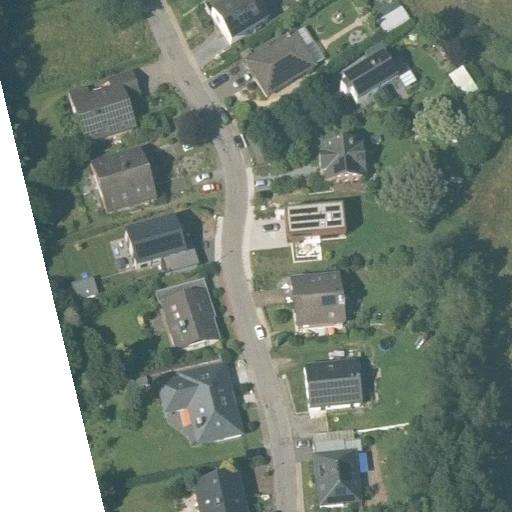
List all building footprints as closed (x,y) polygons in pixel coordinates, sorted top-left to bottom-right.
[(250,0),(236,0),(210,16),(230,49),(267,26),(250,0)] [(276,0),(281,10),(303,0),(276,0)] [(401,17),(378,32),(385,44),(409,29),(401,17)] [(294,33),(244,64),(267,101),(317,70),(294,33)] [(380,59),(341,83),(345,88),(339,92),(345,101),(349,98),(355,108),(395,83),(380,59)] [(110,89),(71,101),(86,147),(138,130),(128,98),(140,94),(133,70),(107,79),(110,89)] [(364,144),(321,148),(322,159),(319,159),(321,176),(324,176),(325,185),(367,181),(364,144)] [(141,151),(90,167),(107,220),(157,204),(141,151)] [(342,215),(285,221),(288,247),(344,242),(342,215)] [(173,225),(121,241),(132,277),(161,268),(185,260),(182,251),(173,225)] [(185,260),(161,268),(166,281),(199,271),(191,248),(182,251),(185,260)] [(341,279),(291,285),(297,335),(347,330),(341,279)] [(156,298),(160,309),(207,295),(203,284),(156,298)] [(92,286),(70,293),(75,309),(97,302),(92,286)] [(207,295),(160,309),(175,359),(219,345),(212,324),(215,323),(207,295)] [(328,354),(330,368),(356,365),(354,351),(328,354)] [(330,368),(305,371),(310,414),(361,408),(356,365),(330,368)] [(178,384),(156,390),(164,422),(186,416),(195,450),(244,437),(225,367),(177,380),(178,384)] [(314,446),(316,460),(345,456),(343,442),(314,446)] [(316,460),(313,460),(319,511),(363,507),(356,455),(345,456),(316,460)] [(196,511),(246,511),(240,481),(192,491),(196,511)]
